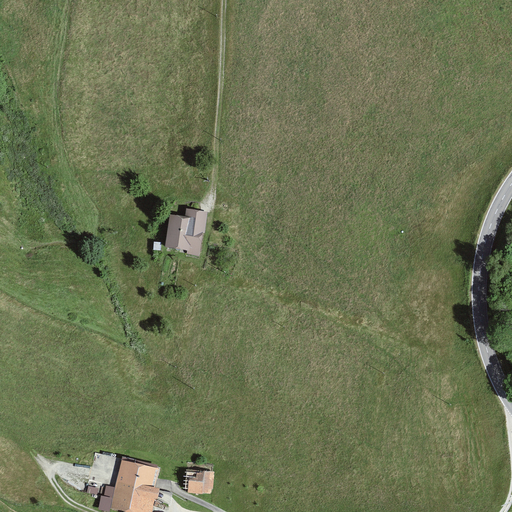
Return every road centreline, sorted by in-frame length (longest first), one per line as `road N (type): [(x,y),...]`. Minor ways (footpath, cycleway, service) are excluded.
road 1 (secondary): [(511,404),(492,367),(478,299),(486,237),(511,182)]
road 2 (track): [(218,178),(230,0)]
